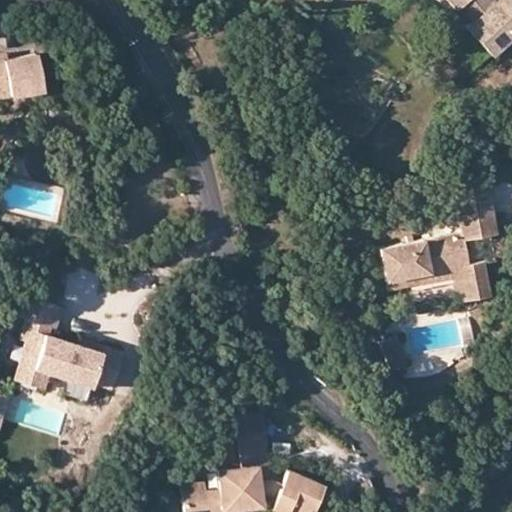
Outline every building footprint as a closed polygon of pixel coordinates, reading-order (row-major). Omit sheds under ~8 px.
[(511,0),(450,0),(453,3),(456,0),(470,14),(464,20),(476,31),(491,51),(511,32),(511,0)] [(0,92),(28,87),(40,85),(37,71),(33,50),(5,55),(0,56),(0,59),(0,58),(0,92)] [(457,262),(464,296),(488,291),(480,254),(467,257),(463,236),(497,229),(486,173),(449,181),(459,228),(376,245),(383,276),(457,262)] [(455,298),(464,296),(457,262),(383,276),(385,288),(451,275),(455,298)] [(59,305),(25,294),(18,315),(25,317),(18,337),(24,339),(17,360),(87,383),(88,379),(107,385),(119,349),(99,343),(97,350),(45,333),(48,325),(52,326),(59,305)] [(255,459),(269,458),(264,406),(236,408),(238,458),(217,460),(219,481),(207,483),(206,473),(181,474),(183,511),(220,511),(237,511),(236,496),(258,495),(255,459)] [(261,510),(265,511),(287,511),(289,507),(275,499),(283,478),(270,472),(269,458),(255,459),(258,495),(236,496),(237,511),(261,510)] [(289,507),(287,511),(312,511),(327,481),(289,464),(283,478),(275,499),(289,507)]
